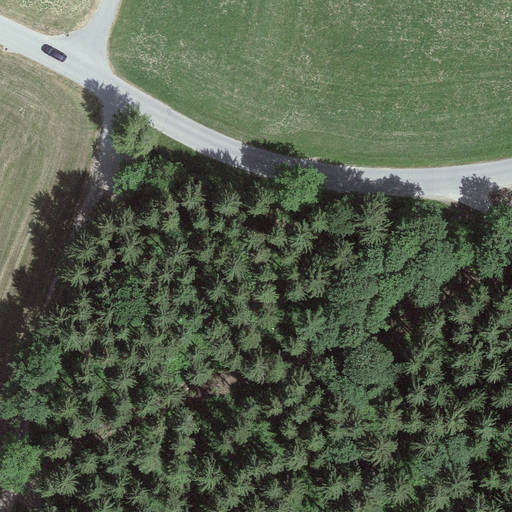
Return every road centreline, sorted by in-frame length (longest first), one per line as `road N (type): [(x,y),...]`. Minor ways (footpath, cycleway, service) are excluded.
road 1 (unclassified): [(511,176),(438,184),(299,176),(0,30)]
road 2 (track): [(118,0),(100,76),(105,139),(37,366),(8,511)]
